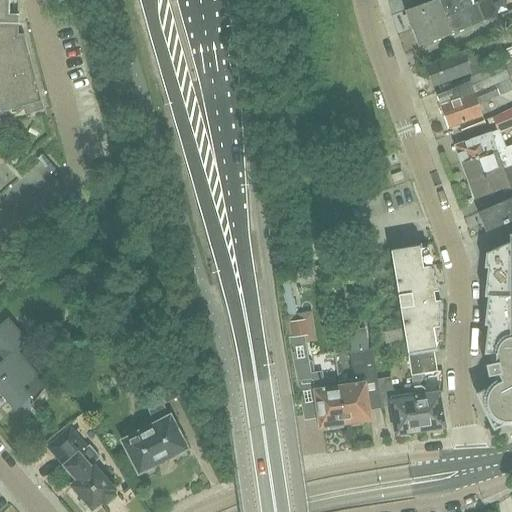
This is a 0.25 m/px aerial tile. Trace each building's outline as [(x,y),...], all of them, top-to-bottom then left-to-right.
[(0,0),(0,97),(4,111),(0,111),(0,113),(23,107),(25,116),(44,110),(24,35),(18,35),(19,15),(9,15),(9,0),(0,0)] [(427,0),(428,3),(406,11),(412,29),(457,13),(474,5),(472,0),(427,0)] [(457,13),(412,29),(419,48),(420,47),(450,36),(484,22),(477,4),(474,6),(474,5),(457,13)] [(470,79),(503,64),(498,53),(480,61),(479,56),(467,60),(464,53),(426,66),(434,87),(468,75),(470,79)] [(511,60),(503,64),(470,79),(437,93),(436,93),(440,106),(449,129),(450,129),(450,128),(483,116),(479,105),(511,91),(511,82),(510,79),(511,77),(511,60)] [(499,130),(468,141),(455,146),(462,165),(497,151),(506,148),(499,130)] [(462,165),(468,182),(511,165),(511,145),(506,148),(497,151),(462,165)] [(511,189),(511,165),(468,182),(475,200),(504,189),(505,192),(511,189)] [(394,183),(404,180),(401,172),(391,176),(394,183)] [(511,198),(479,214),(487,232),(511,220),(511,198)] [(511,241),(486,253),(484,268),(490,269),(490,281),(486,280),(484,297),(490,298),(490,310),(486,309),(484,326),(490,327),(490,338),(486,338),(484,355),(487,355),(495,355),(495,363),(486,365),(488,377),(498,375),(501,381),(475,394),(493,431),(511,421),(511,241)] [(439,291),(430,266),(423,267),(420,246),(391,250),(412,376),(421,375),(437,372),(434,350),(437,350),(433,328),(440,327),(441,301),(440,301),(435,302),(433,292),(438,291),(439,291)] [(34,401),(46,387),(16,352),(27,342),(8,321),(0,327),(0,351),(7,360),(0,366),(0,380),(1,381),(0,382),(0,390),(16,409),(30,397),(34,401)] [(366,333),(348,335),(351,355),(369,352),(366,333)] [(340,388),(346,428),(360,426),(359,422),(370,420),(366,392),(368,391),(367,385),(377,383),(380,403),(381,403),(382,407),(382,406),(378,382),(377,382),(372,351),(369,352),(351,355),(355,386),(340,388)] [(333,430),(346,428),(340,388),(325,390),(323,373),(315,374),(313,363),(309,361),(309,360),(299,362),(302,383),(312,382),(315,399),(317,399),(321,428),(333,426),(333,430)] [(166,403),(178,397),(163,368),(152,375),(166,403)] [(421,375),(412,376),(413,385),(421,431),(429,429),(432,433),(443,431),(444,427),(445,427),(440,394),(425,397),(424,389),(421,387),(419,387),(418,385),(422,382),(421,375)] [(406,400),(404,398),(393,399),(390,380),(378,382),(382,406),(392,405),(396,435),(399,434),(401,437),(408,436),(410,432),(421,431),(413,385),(405,386),(406,395),(409,398),(406,400)] [(139,472),(186,448),(163,404),(149,411),(156,424),(123,441),(139,472)] [(114,495),(111,492),(114,490),(94,468),(92,470),(90,467),(100,458),(90,446),(86,449),(70,430),(49,447),(78,482),(73,486),(84,499),(81,502),(88,510),(91,508),(92,509),(102,500),(105,503),(114,495)]
